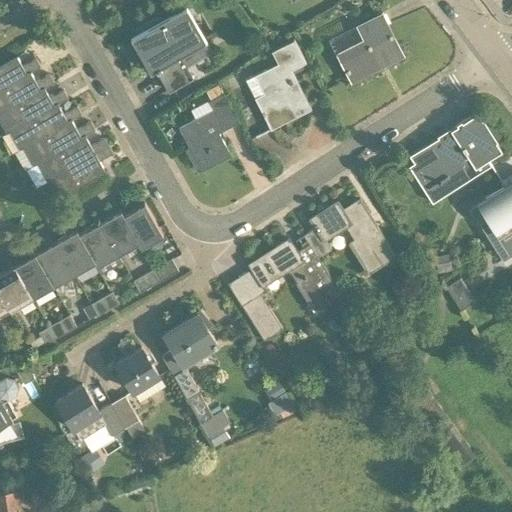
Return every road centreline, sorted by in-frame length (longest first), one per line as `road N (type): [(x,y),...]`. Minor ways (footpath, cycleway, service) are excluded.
road 1 (residential): [(495,59),(213,233)]
road 2 (residential): [(213,233),(190,221),(154,170),(61,0)]
road 3 (residential): [(213,233),(202,272),(55,364)]
